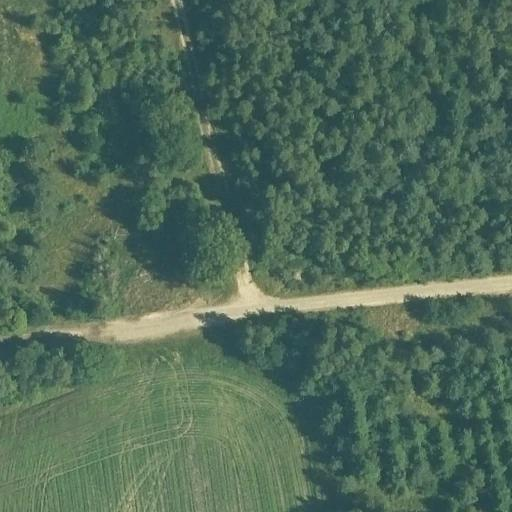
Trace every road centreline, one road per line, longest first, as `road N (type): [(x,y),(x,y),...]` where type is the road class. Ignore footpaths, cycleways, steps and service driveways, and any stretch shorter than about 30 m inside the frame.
road 1 (track): [(0,327),(511,275)]
road 2 (track): [(251,300),(179,0)]
